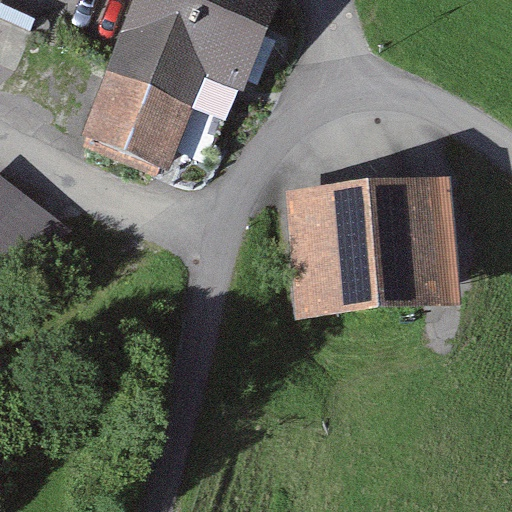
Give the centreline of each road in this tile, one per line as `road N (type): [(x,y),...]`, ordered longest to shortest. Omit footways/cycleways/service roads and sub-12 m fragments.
road 1 (unclassified): [(157,511),(211,285),(248,180),(325,125),(397,109),(476,134),(511,159)]
road 2 (track): [(0,146),(45,175),(224,248)]
road 3 (track): [(360,117),(336,11),(326,0)]
